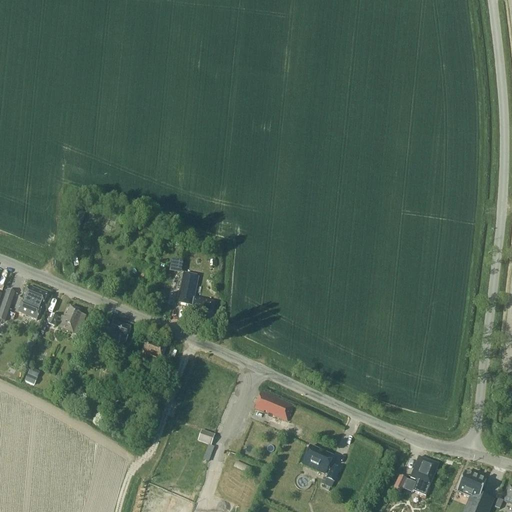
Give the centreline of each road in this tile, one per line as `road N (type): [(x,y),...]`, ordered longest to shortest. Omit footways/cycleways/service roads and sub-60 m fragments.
road 1 (tertiary): [(471,454),(388,429),(0,259)]
road 2 (unclassified): [(471,454),(504,146),(491,0)]
road 3 (track): [(193,339),(153,446),(129,474),(117,511)]
